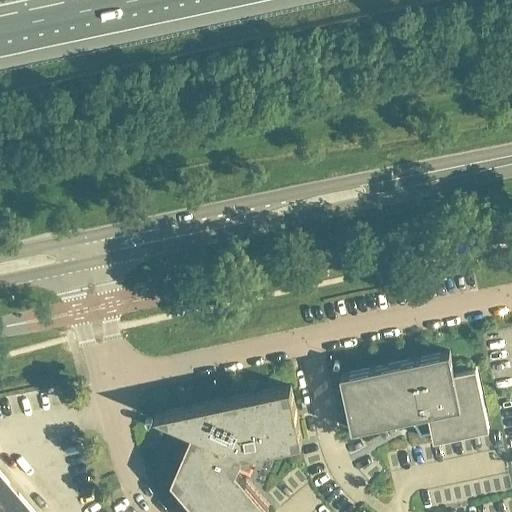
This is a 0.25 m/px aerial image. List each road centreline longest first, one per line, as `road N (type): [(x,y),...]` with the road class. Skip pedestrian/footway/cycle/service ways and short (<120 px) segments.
road 1 (secondary): [(83,256),(511,165)]
road 2 (unclassified): [(108,378),(511,298)]
road 3 (unknown): [(108,378),(48,414),(36,444),(42,472),(69,511)]
road 4 (motorway): [(0,30),(145,0)]
road 5 (unclassified): [(108,378),(83,256)]
